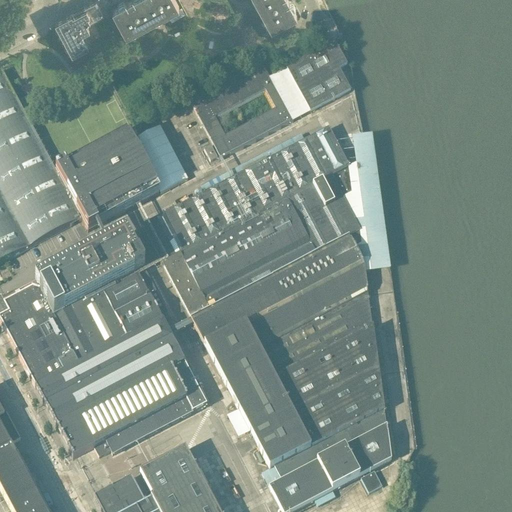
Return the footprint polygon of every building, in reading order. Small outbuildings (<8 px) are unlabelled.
[(96,0),(55,22),(72,54),(88,45),(82,33),(89,29),(87,24),(87,21),(102,13),(96,0)] [(126,35),(155,19),(144,0),(128,0),(112,9),(126,35)] [(174,0),(144,0),(155,19),(178,6),(174,0)] [(288,0),(255,0),(270,29),(296,15),(288,0)] [(268,29),(262,32),(264,37),(271,34),(268,29)] [(127,36),(122,39),(126,45),(131,43),(127,36)] [(286,71),(310,115),(350,93),(339,71),(346,67),(335,45),(286,71)] [(268,136),(280,130),(280,129),(293,124),(268,77),(261,65),(252,71),(252,70),(240,77),(239,77),(227,84),(227,83),(215,91),(214,90),(203,98),(202,97),(190,104),(220,160),(243,150),(243,149),(256,144),(255,143),(268,137),(268,136)] [(81,222),(55,174),(32,130),(21,111),(16,101),(1,74),(0,74),(0,265),(8,261),(19,255),(81,222)] [(31,103),(28,98),(21,101),(24,107),(31,103)] [(159,128),(137,140),(146,158),(141,161),(160,196),(187,181),(159,128)] [(372,331),(365,268),(354,251),(361,247),(359,234),(339,203),(352,196),(349,170),(328,131),(305,143),(204,196),(141,229),(269,472),(383,412),(372,331)] [(60,171),(55,174),(81,222),(87,234),(159,196),(126,135),(60,171)] [(301,136),(200,189),(204,196),(305,143),(301,136)] [(210,148),(203,152),(210,164),(217,160),(210,148)] [(206,408),(162,324),(169,320),(130,244),(118,240),(43,280),(39,292),(33,291),(5,305),(3,304),(2,305),(1,303),(0,303),(0,324),(35,390),(34,390),(72,461),(76,459),(93,450),(98,460),(110,453),(112,457),(206,408)] [(0,406),(0,493),(10,511),(44,511),(15,457),(11,449),(20,444),(0,406)] [(332,493),(389,463),(385,429),(268,490),(279,511),(295,511),(313,503),(317,509),(335,500),(332,493)] [(216,511),(184,452),(140,475),(153,499),(151,499),(152,501),(144,505),(131,480),(98,497),(93,500),(99,511),(216,511)] [(381,489),(374,474),(360,481),(368,496),(381,489)]
